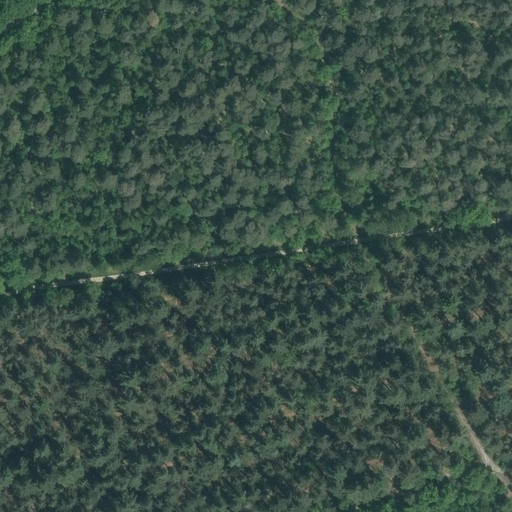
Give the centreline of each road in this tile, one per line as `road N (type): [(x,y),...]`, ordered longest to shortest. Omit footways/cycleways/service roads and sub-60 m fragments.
road 1 (track): [(0,299),(363,241)]
road 2 (track): [(134,469),(112,278)]
road 3 (track): [(332,511),(489,454)]
road 4 (track): [(363,241),(511,220)]
road 5 (track): [(363,241),(433,366)]
